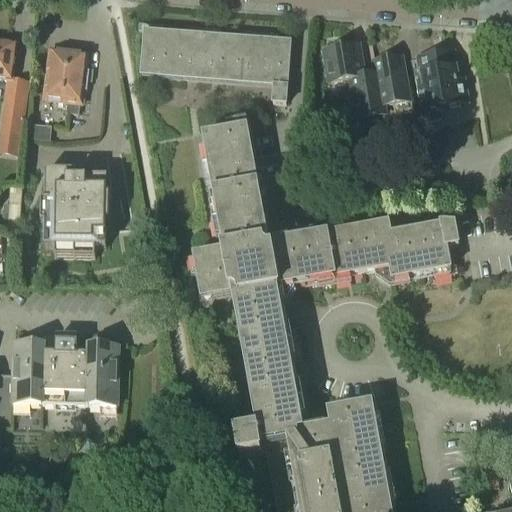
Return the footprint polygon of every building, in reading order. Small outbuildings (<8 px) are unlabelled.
[(144,35),(141,74),(274,84),(273,107),(286,108),(290,46),(144,35)] [(0,46),(0,82),(11,84),(16,49),(0,46)] [(357,49),(323,55),(329,87),(350,83),(357,122),(383,118),(374,65),(373,65),(375,77),(362,79),(357,49)] [(51,55),(45,102),(67,104),(66,117),(79,118),(82,93),(87,94),(89,74),(84,73),(86,59),(67,57),(64,54),(57,54),(54,56),(51,55)] [(451,54),(417,60),(423,90),(418,91),(422,114),(424,114),(425,119),(428,124),(441,122),(441,111),(467,106),(462,81),(456,82),(451,54)] [(400,60),(374,65),(383,118),(384,118),(382,109),(408,104),(400,60)] [(5,104),(2,129),(21,131),(25,106),(5,104)] [(296,332),(283,335),(282,327),(277,305),(287,291),(388,272),(391,284),(449,273),(445,251),(458,249),(454,228),(443,227),(440,228),(441,234),(386,244),(384,232),(267,254),(262,250),(250,179),(255,178),(250,146),(244,147),(242,134),(240,134),(239,125),(224,127),(226,137),(203,141),(205,154),(199,155),(205,186),(211,185),(216,211),(210,212),(216,244),(222,243),(224,254),(222,255),(222,257),(194,262),(201,301),(233,295),(238,299),(251,368),(245,369),(251,405),(257,404),(262,433),(235,438),(239,461),(267,457),(276,511),(390,511),(371,408),(332,416),(336,436),(304,443),(289,367),(302,365),(296,332)] [(27,127),(25,142),(49,144),(51,130),(27,127)] [(41,205),(41,227),(45,227),(44,251),(55,251),(55,262),(75,262),(75,252),(107,252),(107,228),(111,228),(111,201),(107,201),(108,182),(85,181),(85,184),(68,184),(68,176),(45,175),(45,205),(41,205)] [(11,191),(7,237),(19,238),(23,192),(11,191)] [(14,349),(13,409),(117,411),(118,351),(89,351),(89,359),(76,359),(77,340),(49,340),(43,346),(43,350),(14,349)] [(498,488),(498,472),(476,471),(476,488),(498,488)]
